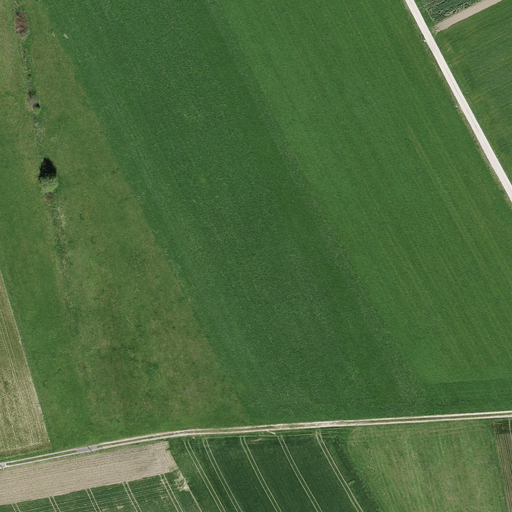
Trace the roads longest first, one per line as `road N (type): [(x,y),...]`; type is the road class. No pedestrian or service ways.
road 1 (track): [(0,465),(174,433),(511,413)]
road 2 (track): [(511,191),(409,0)]
